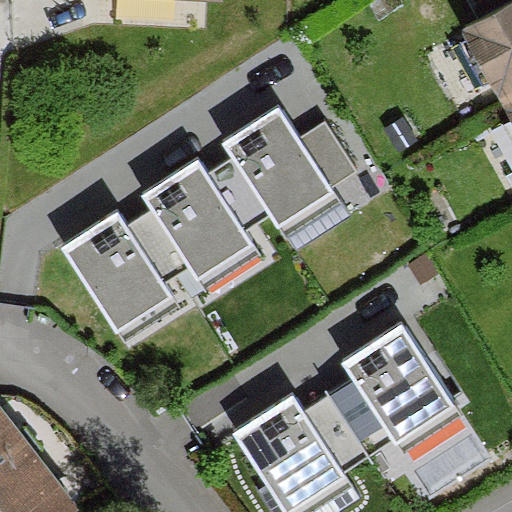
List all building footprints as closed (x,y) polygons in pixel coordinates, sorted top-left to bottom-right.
[(511,0),(468,0),(478,17),(464,24),(511,106),(511,0)] [(280,100),(224,136),(235,153),(273,211),(299,249),(353,214),(333,184),(358,168),(326,119),(302,134),(280,100)] [(200,153),(144,189),(154,205),(193,263),(200,274),(255,238),(248,227),(211,170),(200,153)] [(235,153),(211,170),(248,227),(273,211),(235,153)] [(118,205),(63,240),(118,325),(173,290),(167,281),(129,222),(118,205)] [(154,205),(129,222),(167,281),(193,263),(154,205)] [(403,318),(344,356),(356,373),(396,436),(405,450),(464,412),(403,318)] [(356,373),(304,408),(345,469),(396,436),(356,373)] [(292,389),(236,426),(271,480),(259,488),(274,511),(335,511),(362,495),(345,469),(304,408),(292,389)] [(0,511),(75,511),(95,497),(15,394),(0,405),(0,511)]
